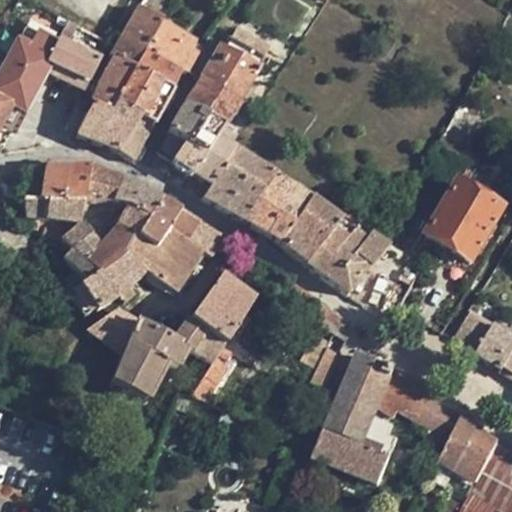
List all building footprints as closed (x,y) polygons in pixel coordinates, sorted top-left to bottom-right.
[(135,13),(109,60),(113,62),(131,73),(141,56),(159,27),(135,13)] [(66,24),(55,45),(68,51),(78,31),(66,24)] [(159,27),(141,56),(178,77),(182,79),(198,51),(159,27)] [(55,46),(25,29),(0,75),(0,100),(10,105),(22,111),(42,74),(47,67),(45,66),(55,46)] [(226,42),(219,54),(254,74),(261,62),(267,51),(234,33),(228,43),(226,42)] [(55,45),(55,46),(45,66),(47,67),(42,74),(44,75),(49,68),(73,80),(69,87),(82,93),(86,85),(96,64),(68,52),(55,45)] [(212,59),(197,85),(234,110),(252,82),(256,75),(254,74),(219,54),(216,52),(212,59)] [(141,56),(131,73),(161,89),(170,93),(178,77),(141,56)] [(96,94),(91,107),(107,116),(113,107),(123,87),(152,105),(142,123),(151,129),(170,93),(161,89),(131,73),(113,62),(96,94)] [(73,80),(49,68),(44,75),(69,87),(73,80)] [(197,85),(181,109),(204,122),(221,131),(234,110),(197,85)] [(90,109),(75,139),(117,155),(139,121),(142,123),(152,105),(123,87),(113,107),(107,116),(91,107),(90,109)] [(0,100),(0,122),(10,105),(0,100)] [(78,103),(63,134),(75,139),(90,109),(78,103)] [(22,111),(10,105),(0,122),(0,130),(10,136),(22,111)] [(204,122),(181,109),(165,136),(183,146),(187,149),(204,122)] [(451,122),(437,148),(470,167),(474,159),(460,148),(470,130),(458,123),(463,112),(458,109),(451,122)] [(139,121),(117,155),(121,158),(124,160),(131,164),(139,146),(151,129),(142,123),(139,121)] [(221,131),(204,122),(187,149),(203,159),(214,141),(221,131)] [(228,151),(214,141),(203,159),(201,162),(190,178),(208,189),(232,153),(228,151)] [(183,146),(170,164),(190,178),(201,162),(203,159),(187,149),(183,146)] [(208,189),(200,201),(221,213),(252,166),(232,153),(208,189)] [(252,166),(221,213),(242,225),(273,179),(252,166)] [(38,202),(44,168),(22,172),(20,201),(23,201),(38,202)] [(88,169),(44,168),(38,202),(81,203),(88,169)] [(120,181),(88,169),(81,203),(112,205),(120,181)] [(457,188),(426,238),(469,266),(500,215),(462,191),(474,172),(468,169),(457,188)] [(273,179),(242,225),(264,237),(277,216),(293,192),(273,179)] [(138,188),(120,181),(112,205),(127,207),(147,221),(160,202),(138,188)] [(277,216),(264,237),(278,247),(309,202),(293,192),(277,216)] [(38,202),(23,201),(24,219),(44,222),(62,224),(67,224),(72,230),(78,226),(79,223),(81,203),(38,202)] [(178,213),(160,202),(147,221),(135,239),(154,251),(166,231),(178,213)] [(309,202),(278,247),(304,267),(338,224),(309,202)] [(127,207),(116,226),(135,239),(147,221),(127,207)] [(198,224),(178,213),(166,231),(154,251),(135,239),(126,254),(124,261),(144,274),(153,280),(175,295),(179,289),(201,254),(202,252),(186,243),(198,224)] [(346,214),(338,224),(347,230),(354,220),(346,214)] [(62,224),(44,222),(42,238),(59,240),(62,224)] [(72,230),(59,240),(64,245),(70,251),(62,259),(61,261),(75,274),(84,264),(99,248),(90,236),(79,223),(78,226),(72,230)] [(198,224),(186,243),(202,252),(201,254),(211,259),(223,238),(198,224)] [(338,224),(304,267),(345,297),(365,269),(368,273),(385,250),(367,237),(363,242),(347,230),(338,224)] [(111,238),(99,248),(84,264),(75,274),(85,284),(100,273),(119,261),(121,260),(124,261),(126,254),(135,239),(116,226),(111,238)] [(70,251),(64,245),(56,253),(62,259),(70,251)] [(426,260),(416,254),(409,267),(419,273),(426,260)] [(85,284),(80,288),(95,310),(97,312),(117,300),(127,291),(133,300),(144,291),(137,282),(144,274),(124,261),(121,260),(119,261),(100,273),(85,284)] [(220,279),(187,323),(222,350),(252,303),(220,279)] [(284,279),(278,289),(290,297),(297,287),(292,284),(284,279)] [(286,302),(305,316),(332,336),(344,345),(349,336),(350,324),(334,313),(315,300),(297,287),(290,297),(286,302)] [(95,310),(80,288),(67,296),(84,318),(95,310)] [(127,291),(117,300),(123,308),(133,300),(127,291)] [(103,320),(88,331),(122,356),(135,324),(117,313),(113,314),(103,320)] [(470,313),(452,343),(475,357),(500,374),(502,372),(511,378),(511,341),(492,328),(470,313)] [(172,344),(135,324),(122,356),(110,383),(146,403),(165,366),(175,372),(185,353),(191,356),(209,368),(214,360),(216,357),(222,350),(187,323),(172,344)] [(344,345),(332,336),(325,350),(339,357),(344,345)] [(222,350),(216,357),(225,362),(229,355),(222,350)] [(339,357),(325,350),(308,385),(324,393),(339,357)] [(357,357),(323,435),(360,451),(374,419),(381,401),(392,375),(393,373),(357,357)] [(226,367),(214,360),(209,368),(190,399),(205,405),(210,394),(215,386),(226,367)] [(408,386),(392,375),(381,401),(447,446),(460,419),(420,394),(408,386)] [(247,421),(223,412),(216,427),(240,437),(243,431),(247,421)] [(400,429),(374,419),(360,451),(360,452),(322,437),(311,464),(329,470),(376,489),(386,463),(400,429)] [(496,445),(460,419),(447,446),(437,466),(473,487),(496,445)] [(252,423),(247,421),(243,431),(298,452),(301,443),(275,432),(252,423)] [(473,487),(470,495),(463,507),(460,511),(511,511),(511,457),(496,445),(473,487)] [(323,486),(329,470),(311,464),(304,478),(323,486)] [(450,502),(444,511),(460,511),(463,507),(450,502)]
